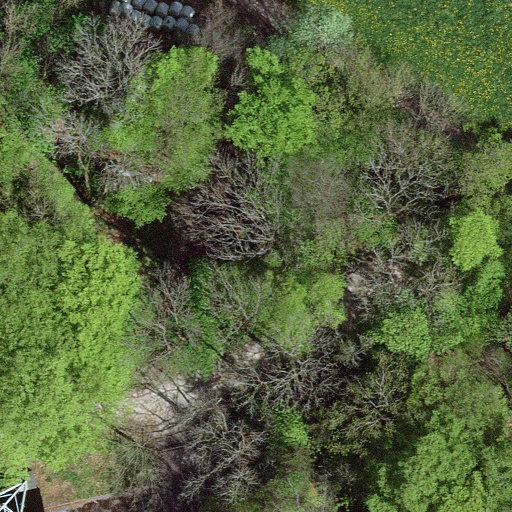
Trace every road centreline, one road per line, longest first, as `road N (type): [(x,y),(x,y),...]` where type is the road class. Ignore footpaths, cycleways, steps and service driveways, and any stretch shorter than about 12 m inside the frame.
road 1 (track): [(511,213),(421,247),(302,328),(177,397),(0,445)]
road 2 (track): [(249,0),(511,185)]
